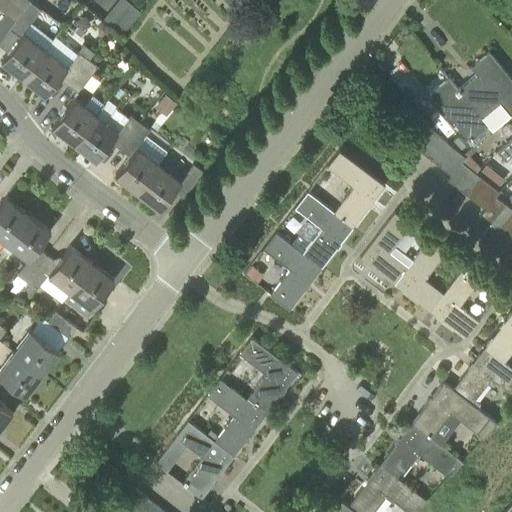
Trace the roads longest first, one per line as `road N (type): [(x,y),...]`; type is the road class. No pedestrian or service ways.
road 1 (residential): [(189,264),(392,0)]
road 2 (residential): [(0,504),(181,274)]
road 3 (residential): [(189,264),(42,153),(0,97)]
road 4 (residential): [(346,407),(329,361),(181,274)]
